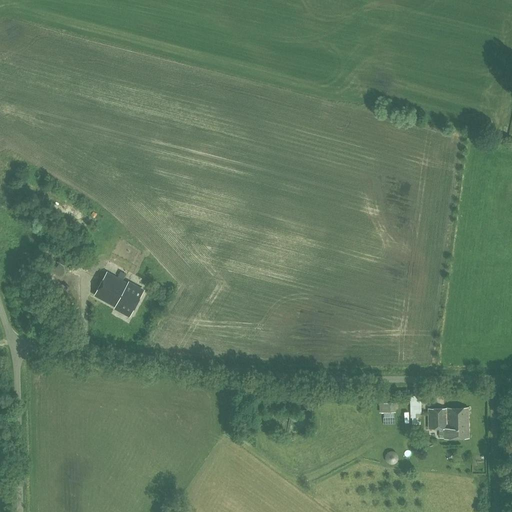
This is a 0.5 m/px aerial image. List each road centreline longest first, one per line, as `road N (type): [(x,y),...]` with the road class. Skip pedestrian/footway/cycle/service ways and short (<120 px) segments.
road 1 (unclassified): [(8,348),(318,378),(492,378)]
road 2 (unclassified): [(15,511),(8,348)]
road 3 (unclassified): [(496,511),(492,378)]
